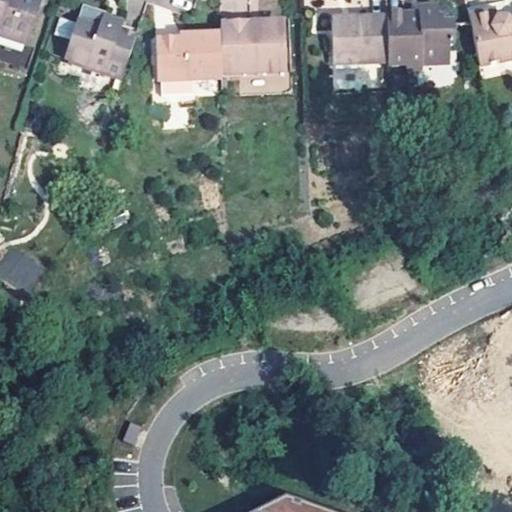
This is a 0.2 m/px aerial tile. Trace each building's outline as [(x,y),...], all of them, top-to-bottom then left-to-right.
[(0,0),(0,24),(3,26),(3,28),(31,39),(44,0),(43,0),(0,0)] [(511,0),(493,3),(495,11),(471,15),(482,68),(511,63),(511,0)] [(470,7),(471,15),(495,11),(493,3),(470,7)] [(122,30),(126,20),(111,15),(111,12),(84,4),(78,20),(104,30),(107,24),(122,30)] [(453,5),(437,6),(438,22),(454,21),(453,5)] [(388,61),(389,66),(409,65),(421,74),(425,73),(424,69),(450,66),(450,61),(455,59),(454,21),(438,22),(437,6),(418,7),(417,10),(417,16),(387,16),(388,61)] [(388,61),(387,16),(357,17),(358,23),(331,23),(332,61),(388,61)] [(104,30),(78,20),(71,41),(83,46),(77,61),(125,77),(140,25),(126,20),(122,30),(107,24),(104,30)] [(272,21),(224,22),(224,32),(225,71),(286,69),(286,27),(271,26),(272,21)] [(0,43),(26,53),(31,39),(3,28),(0,37),(0,43)] [(163,75),(225,75),(225,71),(224,32),(181,33),(180,40),(165,40),(163,75)] [(83,46),(71,41),(65,57),(77,61),(83,46)] [(488,173),(511,199),(511,155),(508,158),(505,156),(488,173)] [(0,276),(27,294),(45,266),(12,246),(0,264),(0,276)] [(334,511),(287,495),(250,511),(334,511)]
